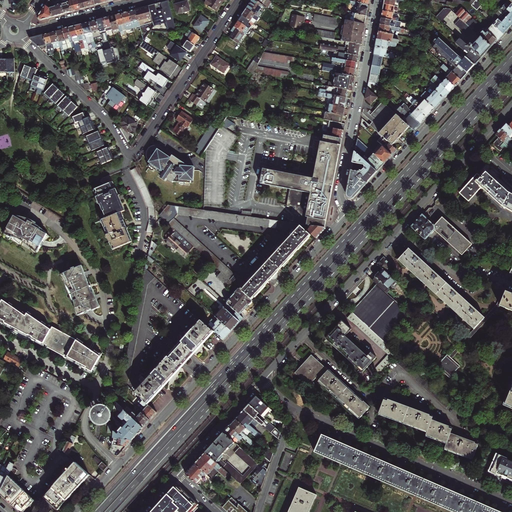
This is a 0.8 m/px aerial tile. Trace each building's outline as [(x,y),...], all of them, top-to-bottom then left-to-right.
[(55,5),(50,8),(52,17),(55,16),(64,14),(61,0),(60,0),(57,0),(51,2),(55,5)] [(60,0),(61,0),(64,14),(67,13),(71,12),(68,2),(67,0),(60,0)] [(72,0),(75,10),(78,10),(80,9),(77,0),(76,0),(75,0),(72,0)] [(205,0),(204,2),(208,5),(207,5),(216,11),(223,1),(224,1),(225,0),(205,0)] [(252,0),(250,4),(246,9),(259,18),(266,7),(262,5),(254,0),(252,0)] [(254,0),(262,5),(266,7),(267,8),(271,2),(268,0),(254,0)] [(447,2),(446,5),(461,8),(462,8),(467,13),(472,6),(477,10),(483,4),(484,5),(487,3),(483,0),(479,0),(479,1),(478,0),(470,0),(469,2),(455,0),(452,0),(452,3),(447,2)] [(190,11),(188,1),(181,3),(174,5),(177,14),(190,11)] [(353,13),(366,16),(368,9),(368,5),(357,3),(348,1),(348,3),(353,4),(352,7),(354,7),(353,13)] [(153,26),(150,31),(175,33),(176,32),(170,9),(165,10),(163,2),(156,4),(148,7),(153,26)] [(506,3),(499,11),(511,23),(511,4),(510,7),(506,3)] [(398,14),(399,7),(384,4),(383,8),(383,11),(398,14)] [(48,18),(52,17),(50,8),(46,5),(38,17),(39,20),(44,19),(48,18)] [(145,7),(142,8),(149,33),(150,31),(153,26),(148,7),(145,7)] [(143,40),(149,33),(142,8),(139,9),(135,10),(140,26),(143,40)] [(441,22),(451,10),(450,9),(446,8),(444,9),(436,17),(441,22)] [(460,18),(463,21),(466,18),(469,21),(472,17),(467,13),(462,8),(455,14),(460,18)] [(259,18),(246,9),(244,13),(242,16),(254,23),(256,20),(257,21),(259,18)] [(132,11),(128,12),(132,27),(138,25),(138,26),(140,26),(135,10),(132,11)] [(398,14),(383,11),(382,15),(381,18),(399,22),(399,18),(397,18),(398,14)] [(508,29),(511,24),(511,23),(499,11),(492,19),(496,22),(493,25),(503,34),(508,29)] [(125,13),(121,14),(126,30),(130,29),(130,30),(133,29),(132,27),(128,12),(125,13)] [(365,20),(366,16),(353,13),(352,13),(351,21),(365,24),(365,20)] [(126,30),(121,14),(119,14),(115,15),(119,31),(121,38),(123,37),(123,36),(124,35),(123,30),(126,30)] [(305,17),(293,14),(291,27),(300,29),(302,21),(304,22),(305,17)] [(318,15),(315,14),(314,21),(317,21),(320,22),(324,23),(327,23),(331,24),(334,25),(337,25),(339,19),(335,18),(332,18),(328,17),(325,16),(322,15),(318,15)] [(112,16),(108,17),(112,30),(116,29),(117,31),(119,31),(115,15),(112,16)] [(206,26),(209,21),(201,15),(194,26),(202,32),(206,26)] [(250,29),(254,23),(242,16),(240,18),(238,21),(250,29)] [(112,30),(108,17),(105,18),(103,19),(106,31),(112,30)] [(381,21),(380,25),(400,28),(402,22),(399,22),(381,18),(381,21)] [(463,21),(460,18),(454,24),(467,36),(472,30),(463,21)] [(100,19),(97,20),(100,34),(106,32),(106,31),(103,19),(100,19)] [(100,34),(97,20),(95,21),(89,22),(93,38),(101,36),(100,34)] [(365,24),(351,21),(343,20),(342,25),(344,28),(344,31),(343,33),(340,35),(339,40),(342,41),(361,44),(362,35),(363,31),(365,24)] [(246,35),(250,29),(238,21),(236,24),(234,27),(244,34),(246,35)] [(93,38),(89,22),(86,23),(82,24),(86,39),(89,38),(92,47),(95,46),(93,38)] [(86,39),(82,24),(78,25),(75,26),(81,49),(85,48),(85,50),(89,49),(86,39)] [(379,28),(379,32),(394,35),(395,31),(404,33),(405,29),(400,28),(380,25),(379,28)] [(503,34),(493,25),(489,29),(486,26),(484,29),(497,40),(500,38),(503,34)] [(81,49),(75,26),(72,27),(69,28),(74,46),(75,51),(81,50),(81,49)] [(244,34),(234,27),(231,31),(233,32),(232,34),(229,38),(238,44),(244,34)] [(74,46),(69,28),(66,28),(63,29),(66,42),(67,44),(69,43),(71,47),(74,46)] [(315,29),(312,28),(311,34),(314,35),(317,36),(321,36),(324,37),(328,38),(331,38),(335,39),(336,33),(333,32),(329,31),(326,31),(322,30),(319,29),(315,29)] [(497,40),(484,29),(483,28),(480,32),(483,35),(481,38),(491,47),(494,44),(497,40)] [(59,30),(56,31),(60,45),(62,53),(66,52),(64,47),(63,43),(66,42),(63,29),(59,30)] [(60,45),(56,31),(53,32),(50,33),(53,47),(54,48),(55,48),(55,46),(60,45)] [(378,35),(377,39),(397,43),(398,43),(399,40),(393,39),(394,35),(379,32),(378,35)] [(53,47),(50,33),(46,34),(43,34),(47,47),(47,48),(53,47)] [(200,37),(193,33),(187,41),(194,46),(197,41),(200,37)] [(47,47),(43,34),(37,36),(30,38),(41,49),(47,47)] [(470,44),(468,46),(481,58),(486,52),(491,47),(481,38),(481,37),(473,46),(470,44)] [(434,42),(467,73),(470,69),(474,66),(461,54),(458,56),(439,38),(437,41),(435,39),(433,42),(434,42)] [(397,43),(377,39),(376,44),(376,47),(387,49),(388,45),(390,45),(391,46),(396,47),(397,43)] [(468,46),(460,39),(455,43),(463,50),(461,53),(461,54),(474,66),(477,62),(481,58),(468,46)] [(182,46),(190,52),(192,48),(194,46),(187,41),(186,40),(182,46)] [(170,55),(180,61),(182,58),(184,55),(184,56),(187,52),(171,41),(167,47),(173,51),(170,55)] [(361,44),(342,41),(341,47),(325,44),(324,49),(332,51),(358,56),(360,49),(361,44)] [(464,77),(467,73),(434,42),(431,45),(433,47),(432,48),(436,52),(437,53),(443,59),(444,59),(450,64),(449,65),(450,66),(448,69),(461,80),(464,77)] [(386,54),(387,49),(376,47),(375,51),(374,55),(383,57),(394,59),(395,55),(389,53),(388,54),(386,54)] [(103,49),(97,50),(100,63),(114,60),(114,62),(121,60),(117,48),(104,51),(103,49)] [(282,63),(285,63),(289,64),(293,65),(294,57),(290,56),(287,56),(284,55),(280,54),(276,54),(273,53),(270,52),(266,52),(263,51),(259,58),(265,59),(268,60),(272,60),(275,61),(278,62),(282,63)] [(332,51),(331,58),(357,63),(358,59),(358,56),(332,51)] [(178,65),(159,52),(152,61),(161,67),(160,69),(166,73),(168,70),(169,68),(174,71),(178,65)] [(252,71),(256,64),(259,58),(255,55),(244,70),(250,75),(252,71)] [(225,74),(231,66),(218,57),(215,62),(212,65),(225,74)] [(337,62),(336,66),(356,69),(356,66),(357,63),(331,58),(331,57),(330,61),(337,62)] [(10,58),(7,59),(7,73),(15,73),(15,58),(10,58)] [(66,69),(64,60),(58,62),(59,66),(62,69),(66,69)] [(155,70),(142,62),(139,67),(147,73),(144,79),(148,82),(150,79),(153,81),(163,88),(168,80),(158,73),(156,76),(152,74),(155,70)] [(26,80),(31,67),(28,66),(25,64),(20,77),(26,80)] [(268,74),(272,75),(275,76),(278,76),(282,77),(285,78),(287,70),(283,70),(280,69),(277,68),(273,68),(270,67),(267,66),(263,66),(260,65),(256,64),(252,71),(258,72),(262,73),(265,74),(268,74)] [(323,64),(322,71),(335,72),(335,64),(323,64)] [(444,77),(446,79),(455,87),(456,86),(459,82),(461,80),(448,69),(443,64),(440,67),(447,74),(444,77)] [(337,73),(354,77),(355,74),(356,69),(336,66),(335,73),(336,73),(337,73)] [(34,68),(31,67),(26,80),(33,82),(36,74),(37,69),(34,68)] [(79,67),(73,68),(75,75),(77,83),(85,91),(84,84),(79,67)] [(335,78),(334,83),(352,87),(353,83),(354,77),(337,73),(337,78),(335,78)] [(36,74),(33,82),(31,86),(37,89),(42,76),(39,75),(36,74)] [(455,87),(446,79),(443,82),(435,75),(433,78),(449,93),(452,90),(455,87)] [(42,76),(37,89),(43,91),(48,78),(45,77),(42,76)] [(438,87),(435,91),(444,99),(446,96),(449,93),(433,78),(431,81),(438,87)] [(155,101),(159,94),(139,80),(137,85),(137,87),(147,94),(142,102),(150,108),(155,101)] [(98,82),(91,84),(92,91),(100,89),(98,82)] [(375,83),(369,82),(368,85),(367,88),(373,93),(379,87),(377,85),(375,83)] [(190,104),(192,102),(197,105),(201,100),(205,102),(214,89),(204,83),(197,94),(196,96),(193,94),(189,100),(190,101),(189,102),(190,104)] [(50,99),(60,89),(57,86),(54,84),(46,92),(44,94),(50,99)] [(117,91),(109,86),(104,93),(109,97),(108,98),(109,99),(110,100),(107,104),(113,108),(116,104),(118,105),(121,101),(122,102),(125,97),(117,91)] [(347,93),(348,90),(335,87),(333,87),(327,86),(326,90),(320,89),(319,90),(318,92),(319,92),(346,98),(346,96),(347,96),(348,96),(348,95),(348,94),(348,93),(347,93)] [(444,99),(435,91),(430,87),(421,97),(424,100),(434,109),(439,104),(444,99)] [(373,93),(367,88),(366,94),(366,99),(371,105),(378,98),(373,93)] [(62,91),(60,89),(50,99),(56,105),(65,94),(62,91)] [(345,102),(346,98),(319,92),(318,96),(328,98),(327,104),(329,104),(344,107),(345,106),(346,106),(346,104),(347,103),(346,102),(345,102)] [(63,111),(73,101),(69,98),(67,96),(57,106),(63,111)] [(434,109),(424,100),(421,97),(420,96),(416,100),(415,101),(411,97),(409,99),(407,98),(406,99),(413,105),(427,118),(431,113),(434,109)] [(69,117),(70,115),(78,106),(75,104),(73,101),(63,111),(69,117)] [(399,106),(420,125),(423,121),(427,118),(413,105),(409,109),(408,109),(408,107),(402,102),(399,106)] [(380,134),(397,116),(383,103),(373,113),(370,111),(369,113),(377,120),(370,125),(380,134)] [(417,128),(420,125),(399,106),(399,105),(396,109),(401,114),(402,114),(403,114),(404,115),(400,119),(410,127),(414,131),(417,128)] [(74,123),(78,122),(87,118),(86,115),(84,112),(71,117),(74,123)] [(181,137),(193,120),(181,112),(176,119),(180,122),(178,124),(173,132),(181,137)] [(342,120),(343,116),(327,113),(324,112),(323,119),(329,120),(341,123),(342,120)] [(397,116),(380,134),(382,136),(392,146),(404,133),(410,127),(400,119),(397,116)] [(87,118),(78,122),(80,128),(93,123),(91,120),(90,117),(87,118)] [(139,128),(136,126),(137,124),(136,123),(129,118),(127,117),(126,119),(123,117),(119,123),(122,125),(119,128),(128,142),(130,141),(134,135),(131,134),(132,132),(135,133),(139,128)] [(327,133),(322,132),(321,134),(324,135),(340,138),(342,139),(343,133),(345,124),(341,123),(329,120),(327,133)] [(94,125),(93,123),(80,128),(83,134),(85,133),(95,129),(94,125)] [(511,129),(508,126),(506,124),(503,126),(501,129),(509,137),(511,134),(511,129)] [(239,137),(221,125),(218,131),(206,149),(202,205),(223,206),(226,156),(239,137)] [(218,131),(210,126),(196,147),(198,149),(195,154),(200,157),(206,149),(218,131)] [(508,146),(511,149),(511,145),(511,144),(509,143),(511,140),(511,139),(509,137),(501,129),(498,132),(496,135),(499,138),(504,143),(508,146)] [(89,143),(102,138),(101,134),(99,131),(86,136),(89,143)] [(321,142),(314,175),(334,179),(340,152),(341,146),(339,145),(339,142),(340,138),(324,135),(323,138),(322,142),(321,142)] [(380,144),(382,146),(392,155),(395,153),(397,150),(392,146),(382,136),(380,139),(382,142),(380,144)] [(104,141),(102,138),(89,143),(92,151),(95,149),(105,145),(104,141)] [(357,138),(355,152),(377,172),(381,168),(385,164),(375,154),(359,139),(357,138)] [(504,143),(499,138),(493,144),(491,146),(495,149),(496,148),(500,151),(503,148),(501,147),(504,143)] [(392,155),(382,146),(375,154),(385,164),(389,159),(392,155)] [(109,147),(96,152),(99,158),(112,153),(110,150),(109,147)] [(171,158),(158,149),(149,162),(150,163),(149,165),(149,166),(154,169),(162,175),(161,176),(166,179),(166,178),(172,182),(173,181),(179,182),(190,183),(191,181),(193,181),(194,167),(190,167),(179,159),(173,155),(172,157),(171,158)] [(374,175),(377,172),(355,152),(347,192),(347,196),(350,199),(354,198),(374,175)] [(113,156),(112,153),(99,158),(102,164),(114,159),(113,156)] [(137,181),(139,184),(141,188),(142,191),(144,194),(145,197),(147,200),(149,203),(150,206),(150,209),(150,212),(150,215),(151,218),(150,222),(149,225),(148,229),(154,231),(156,227),(156,223),(158,219),(157,215),(157,212),(157,208),(157,203),(155,200),(153,197),(152,194),(151,193),(150,190),(148,187),(147,185),(145,181),(143,178),(141,175),(140,172),(138,169),(137,166),(131,169),(132,172),(134,175),(136,178),(137,181)] [(291,190),(331,197),(331,194),(329,193),(330,189),(331,186),(333,186),(334,179),(314,175),(313,179),(310,178),(264,169),(263,176),(262,184),(289,189),(291,190)] [(474,178),(460,193),(469,201),(482,187),(503,206),(511,211),(511,193),(508,192),(493,178),(486,171),(481,177),(477,174),(474,178)] [(104,181),(105,184),(113,181),(110,174),(106,176),(104,177),(103,179),(103,180),(102,181),(104,181)] [(107,253),(116,249),(132,242),(129,235),(130,234),(126,226),(120,212),(125,211),(118,195),(113,181),(105,184),(102,186),(97,188),(95,189),(87,192),(99,220),(94,222),(107,253)] [(331,197),(291,190),(288,205),(297,207),(295,215),(309,218),(308,225),(324,228),(325,221),(326,221),(328,213),(331,197)] [(273,253),(275,254),(264,266),(252,280),(251,278),(248,281),(249,282),(247,285),(238,276),(238,277),(232,283),(239,288),(252,301),(256,304),(264,296),(278,280),(292,264),(316,239),(305,229),(300,224),(246,216),(202,210),(168,205),(160,217),(171,228),(193,247),(204,257),(220,272),(229,280),(234,274),(176,221),(177,215),(290,232),(287,235),(290,237),(278,251),(276,250),(273,253)] [(428,217),(424,214),(421,216),(411,227),(426,241),(430,237),(429,236),(434,230),(462,254),(472,243),(442,217),(434,226),(431,223),(431,222),(428,219),(427,219),(428,218),(428,217)] [(14,215),(3,234),(9,239),(9,238),(35,253),(46,234),(44,231),(41,228),(38,225),(35,223),(32,221),(29,219),(14,215)] [(305,229),(316,239),(319,235),(325,229),(325,228),(324,228),(308,225),(305,225),(307,227),(305,229)] [(184,257),(193,247),(171,228),(162,238),(166,241),(165,243),(169,246),(171,245),(184,257)] [(475,330),(485,318),(445,281),(409,248),(399,260),(475,330)] [(378,264),(385,271),(390,266),(390,263),(385,258),(384,257),(378,264)] [(94,296),(93,296),(91,292),(85,274),(81,264),(80,265),(75,267),(74,265),(70,267),(70,269),(64,271),(60,273),(76,311),(77,314),(83,312),(83,313),(84,313),(87,312),(86,311),(90,309),(91,310),(98,307),(96,301),(94,296)] [(395,280),(385,271),(378,264),(373,269),(378,274),(376,276),(372,280),(377,284),(385,292),(393,299),(397,295),(388,288),(395,280)] [(147,285),(154,277),(145,268),(136,304),(124,368),(122,376),(121,380),(126,385),(128,382),(147,285)] [(232,283),(229,280),(220,272),(216,277),(228,288),(232,283)] [(203,287),(196,280),(187,290),(194,296),(203,287)] [(385,292),(377,284),(364,298),(351,312),(352,312),(388,345),(413,317),(393,299),(385,292)] [(246,308),(252,301),(239,288),(230,298),(229,297),(225,302),(227,303),(240,315),(246,308)] [(501,306),(507,291),(503,290),(498,304),(485,318),(475,330),(477,332),(501,306)] [(511,293),(507,291),(501,306),(511,310),(511,393),(510,398),(508,404),(511,405),(511,293)] [(93,358),(99,361),(102,355),(54,329),(4,302),(0,310),(0,322),(36,342),(44,347),(93,373),(96,367),(90,364),(88,363),(91,356),(93,358)] [(243,318),(240,315),(227,303),(220,311),(218,310),(213,315),(215,317),(231,331),(236,326),(243,318)] [(392,359),(397,354),(388,345),(352,312),(347,318),(388,355),(376,368),(379,374),(385,367),(387,365),(392,359)] [(227,336),(231,331),(215,317),(213,318),(207,325),(214,331),(223,340),(227,336)] [(135,393),(141,398),(148,404),(168,381),(191,357),(201,346),(214,331),(207,325),(201,320),(178,345),(176,348),(171,343),(167,346),(173,351),(146,380),(142,376),(138,380),(143,384),(135,393)] [(367,366),(368,367),(376,357),(371,352),(367,356),(345,336),(351,329),(342,320),(340,322),(331,333),(332,334),(327,338),(332,343),(333,342),(337,345),(336,346),(345,355),(346,354),(350,357),(353,360),(352,361),(363,371),(367,366)] [(92,374),(93,373),(44,347),(36,342),(0,322),(0,324),(5,327),(16,334),(26,339),(35,344),(44,348),(52,353),(61,358),(70,363),(77,366),(87,372),(92,374)] [(477,332),(475,330),(450,356),(453,359),(477,332)] [(0,377),(4,369),(5,370),(6,367),(8,364),(9,362),(19,367),(23,361),(8,353),(4,359),(6,361),(5,363),(0,359),(0,377)] [(313,354),(302,366),(295,373),(310,386),(317,377),(320,380),(319,381),(360,419),(371,407),(357,394),(355,392),(338,376),(336,374),(330,369),(328,371),(325,368),(326,367),(319,360),(313,354)] [(397,354),(392,359),(396,362),(401,357),(397,354)] [(450,356),(448,355),(437,367),(450,378),(461,366),(453,359),(450,356)] [(447,409),(452,404),(403,359),(398,363),(447,409)] [(109,381),(120,384),(121,380),(122,376),(109,373),(109,381)] [(272,411),(257,397),(252,401),(249,405),(262,417),(265,419),(267,417),(268,417),(271,415),(269,414),(272,411)] [(142,413),(150,420),(153,417),(157,413),(148,404),(141,398),(138,402),(145,408),(142,413)] [(393,401),(385,398),(379,414),(428,432),(426,436),(446,443),(444,449),(472,459),(478,443),(461,436),(458,435),(451,432),(452,427),(442,423),(440,422),(432,419),(434,416),(419,410),(417,410),(395,402),(393,401)] [(260,419),(262,417),(249,405),(247,407),(245,410),(259,423),(264,428),(267,426),(260,419)] [(127,408),(124,410),(125,411),(143,428),(147,424),(150,420),(142,413),(137,417),(127,408)] [(240,415),(236,419),(250,432),(257,438),(260,434),(254,428),(259,423),(245,410),(240,415)] [(122,426),(135,437),(139,432),(143,428),(125,411),(119,418),(124,422),(121,425),(122,426)] [(233,422),(230,426),(243,438),(251,445),(253,442),(247,436),(250,432),(236,419),(233,422)] [(271,434),(275,429),(269,423),(267,426),(264,428),(271,434)] [(135,437),(122,426),(120,430),(119,429),(118,434),(115,431),(114,438),(132,440),(134,438),(135,437)] [(227,429),(224,432),(234,442),(237,444),(243,438),(230,426),(227,429)] [(275,429),(271,434),(278,440),(280,433),(275,429)] [(216,462),(234,442),(224,432),(214,443),(205,452),(216,462)] [(504,442),(507,441),(508,440),(508,437),(506,434),(503,433),(500,435),(499,439),(501,442),(504,442)] [(63,451),(68,455),(76,438),(71,435),(63,451)] [(340,442),(322,435),(315,452),(324,456),(326,457),(340,463),(343,464),(414,495),(416,496),(453,511),(501,511),(497,510),(453,491),(437,484),(405,470),(394,465),(351,447),(340,442)] [(113,438),(112,445),(126,446),(129,443),(132,440),(114,438),(113,438)] [(121,452),(126,446),(112,445),(110,451),(113,455),(115,456),(117,456),(118,455),(121,452)] [(259,465),(239,446),(237,447),(238,449),(235,453),(251,467),(243,476),(228,463),(227,464),(221,459),(217,463),(229,474),(241,485),(256,468),(259,465)] [(262,456),(270,463),(273,453),(268,449),(262,456)] [(195,464),(210,477),(212,479),(218,472),(225,478),(229,474),(217,463),(216,462),(205,452),(199,459),(195,464)] [(511,461),(507,459),(507,458),(503,456),(497,453),(495,457),(490,467),(490,468),(492,469),(491,472),(496,474),(500,476),(500,474),(502,475),(503,475),(507,477),(510,478),(511,479),(511,461)] [(103,471),(107,467),(102,462),(95,457),(92,460),(98,466),(103,471)] [(258,484),(262,486),(264,481),(265,476),(263,474),(263,473),(266,474),(267,472),(263,469),(265,465),(262,461),(259,465),(256,468),(258,470),(252,477),(254,479),(253,480),(258,484)] [(68,471),(44,497),(58,510),(66,501),(75,491),(87,478),(90,475),(76,462),(73,465),(69,469),(68,468),(67,470),(68,471)] [(0,489),(1,490),(8,476),(10,472),(13,467),(13,466),(10,464),(7,468),(2,466),(0,470),(0,489)] [(204,484),(210,477),(195,464),(189,470),(186,474),(197,484),(201,480),(204,484)] [(490,467),(489,467),(486,472),(496,476),(496,474),(491,472),(492,469),(490,468),(490,467)] [(0,493),(10,503),(19,511),(23,511),(35,500),(8,476),(1,490),(0,490),(0,493)] [(284,479),(277,502),(284,504),(286,497),(285,497),(286,494),(284,494),(285,491),(282,490),(283,485),(285,486),(286,484),(293,486),(295,482),(284,479)] [(150,511),(175,511),(178,510),(179,511),(190,511),(194,508),(192,506),(196,501),(181,487),(174,486),(162,500),(153,509),(150,511)] [(317,495),(299,487),(288,511),(309,511),(315,498),(316,497),(317,495)] [(257,499),(251,494),(247,499),(255,506),(257,499)] [(248,511),(232,497),(222,507),(227,511),(231,511),(234,509),(236,511),(248,511)]
